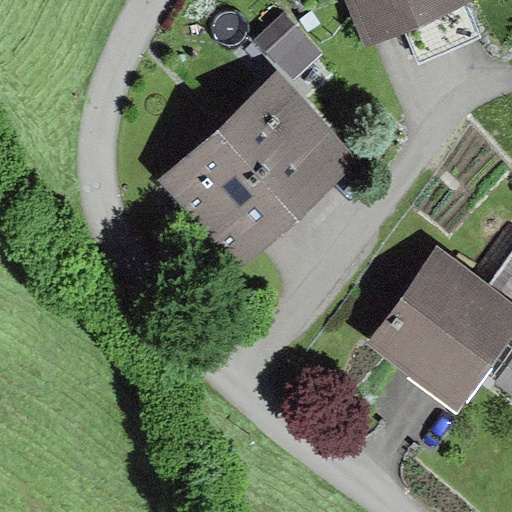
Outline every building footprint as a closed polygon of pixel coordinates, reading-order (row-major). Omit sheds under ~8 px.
[(353,0),(365,26),(426,0),(353,0)] [(464,0),(444,0),(403,17),(418,53),(477,30),(464,0)] [(284,9),(257,34),(295,73),(321,48),(284,9)] [(276,56),(222,108),(302,189),(354,138),(307,89),(276,56)] [(222,108),(161,167),(240,249),(302,189),(222,108)] [(511,290),(435,237),(370,330),(459,392),(511,315),(511,290)] [(511,354),(497,379),(511,388),(511,354)]
